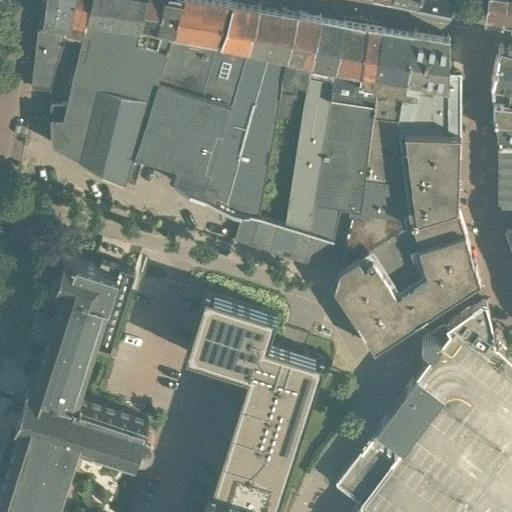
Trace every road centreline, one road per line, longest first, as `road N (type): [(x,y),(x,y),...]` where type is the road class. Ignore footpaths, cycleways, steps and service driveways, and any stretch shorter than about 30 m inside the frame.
road 1 (residential): [(303,511),(359,388),(350,342),(317,300),(287,280),(0,199)]
road 2 (unknown): [(348,490),(388,430),(441,408),(511,459)]
road 3 (residential): [(0,170),(21,0)]
